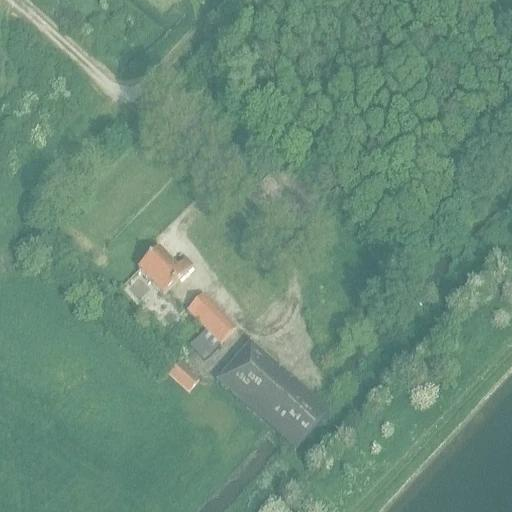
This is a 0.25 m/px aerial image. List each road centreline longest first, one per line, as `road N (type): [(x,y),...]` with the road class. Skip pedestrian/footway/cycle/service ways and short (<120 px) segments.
road 1 (track): [(128,97),(10,0)]
road 2 (track): [(128,97),(222,0)]
